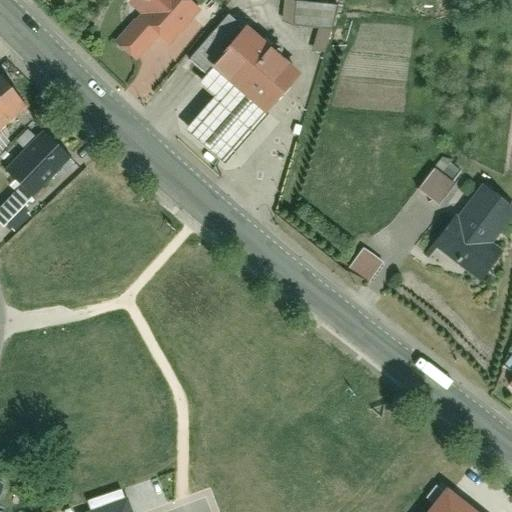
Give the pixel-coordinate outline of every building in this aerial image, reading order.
[(156,44),(167,52),(200,13),(184,0),(132,0),(127,6),(140,16),(134,23),(136,26),(118,47),(139,64),(156,44)] [(263,0),(235,0),(186,62),(202,75),(256,118),(293,72),(243,31),(266,2),(263,0)] [(311,24),(309,48),(325,49),(329,3),(301,0),(279,0),(277,21),(311,24)] [(256,118),(202,75),(192,88),(209,101),(183,134),(220,163),(256,118)] [(0,128),(21,109),(0,85),(0,128)] [(0,202),(0,229),(1,231),(66,162),(36,133),(1,171),(16,185),(0,202)] [(430,174),(412,197),(431,211),(448,188),(430,174)] [(511,208),(481,184),(431,247),(479,282),(502,251),(494,245),(511,217),(511,208)] [(361,250),(344,276),(363,288),(380,263),(361,250)] [(511,375),(500,389),(511,398),(511,375)] [(473,511),(444,489),(426,511),(473,511)] [(134,511),(130,501),(99,511),(134,511)]
